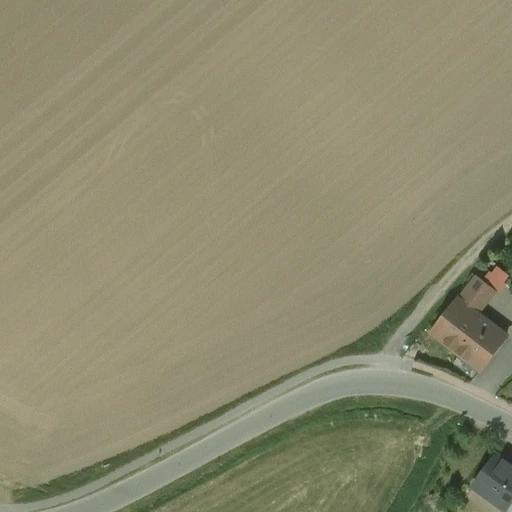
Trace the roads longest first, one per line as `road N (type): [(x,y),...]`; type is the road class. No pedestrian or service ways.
road 1 (unclassified): [(90,511),(313,396),(358,384),(433,393),(511,426)]
road 2 (track): [(385,384),(410,329),(511,223)]
